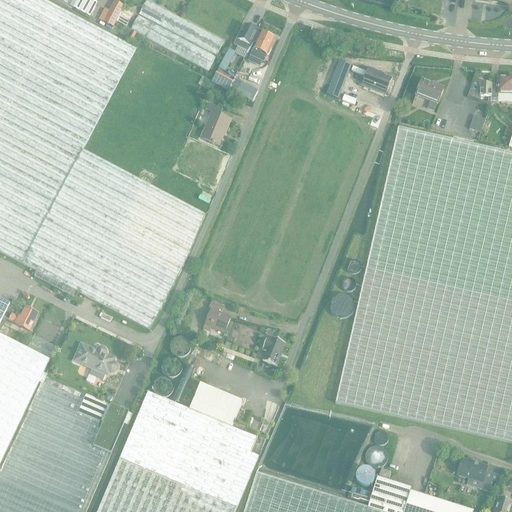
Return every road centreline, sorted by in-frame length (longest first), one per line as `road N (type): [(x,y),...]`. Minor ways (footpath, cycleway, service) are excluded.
road 1 (unclassified): [(0,280),(36,289),(150,345),(298,1)]
road 2 (secondary): [(511,48),(414,37),(298,1)]
